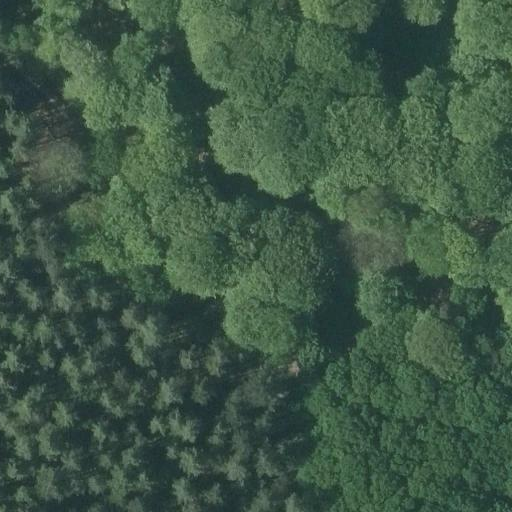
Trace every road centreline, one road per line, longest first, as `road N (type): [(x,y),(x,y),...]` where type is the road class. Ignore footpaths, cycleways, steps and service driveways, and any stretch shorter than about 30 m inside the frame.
road 1 (track): [(511,283),(331,202),(249,191),(209,200),(151,196),(106,163),(0,44)]
road 2 (track): [(352,511),(184,0)]
